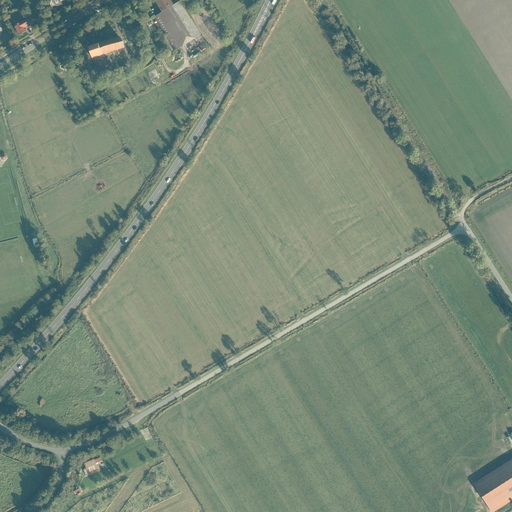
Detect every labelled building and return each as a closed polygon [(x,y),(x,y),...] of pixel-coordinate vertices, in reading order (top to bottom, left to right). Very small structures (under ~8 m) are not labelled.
[(175,51),(201,35),(180,1),(174,5),(170,0),(158,0),(155,2),(161,12),(154,17),(175,51)] [(20,22),(14,26),(20,35),(26,32),(20,22)] [(120,37),(98,44),(102,55),(123,48),(120,37)] [(88,48),(91,59),(102,55),(98,44),(88,48)] [(511,454),(470,482),(489,511),(494,511),(511,500),(511,454)] [(83,462),(88,474),(99,470),(98,469),(100,468),(98,463),(97,464),(96,462),(94,458),(83,462)]
